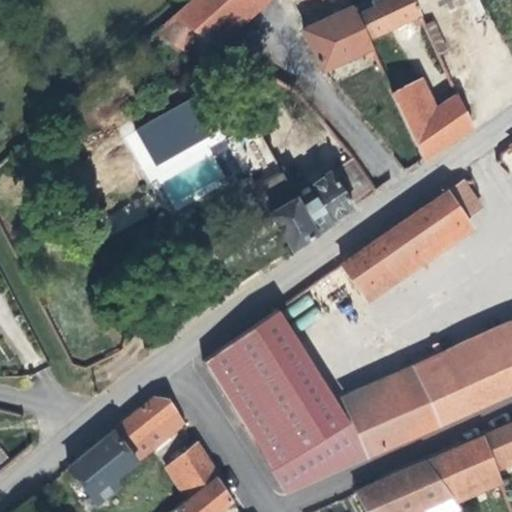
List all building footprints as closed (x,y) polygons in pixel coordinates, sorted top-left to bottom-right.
[(186,0),(171,13),(218,42),(263,0),(186,0)] [(374,7),(356,17),(368,40),(409,20),(414,29),(421,25),(407,0),(376,0),(371,3),(374,7)] [(368,40),(356,17),(352,8),(301,30),(320,72),(373,50),(368,40)] [(200,31),(171,13),(154,28),(188,49),(200,31)] [(424,122),(435,113),(420,82),(393,93),(423,159),(437,149),(424,122)] [(470,126),(456,97),(435,113),(424,122),(437,149),(470,126)] [(195,98),(134,126),(131,118),(115,126),(131,160),(137,157),(150,184),(220,151),(195,98)] [(245,182),(273,162),(251,131),(239,134),(236,129),(226,136),(229,141),(222,146),(245,182)] [(353,208),(375,193),(351,158),(329,174),(353,208)] [(296,196),(273,162),(245,182),(290,252),(353,208),(329,174),(296,196)] [(449,191),(469,219),(485,208),(465,180),(449,191)] [(469,219),(449,191),(339,269),(361,298),(469,219)] [(476,229),(469,219),(361,298),(368,307),(476,229)] [(307,294),(287,308),(301,328),(321,314),(307,294)] [(445,370),(346,414),(337,419),(276,313),(202,365),(285,498),(466,417),(445,370)] [(511,324),(340,401),(346,414),(445,370),(466,417),(511,396),(511,324)] [(177,414),(170,404),(152,401),(65,469),(96,507),(119,488),(114,482),(136,464),(131,457),(138,452),(134,447),(156,430),(177,414)] [(182,423),(177,414),(156,430),(163,439),(182,423)] [(511,471),(511,429),(481,444),(494,479),(511,471)] [(421,511),(495,481),(494,479),(481,444),(353,499),(360,511),(421,511)] [(175,469),(194,497),(216,478),(199,450),(175,469)] [(224,511),(233,505),(216,478),(194,497),(175,511),(224,511)]
